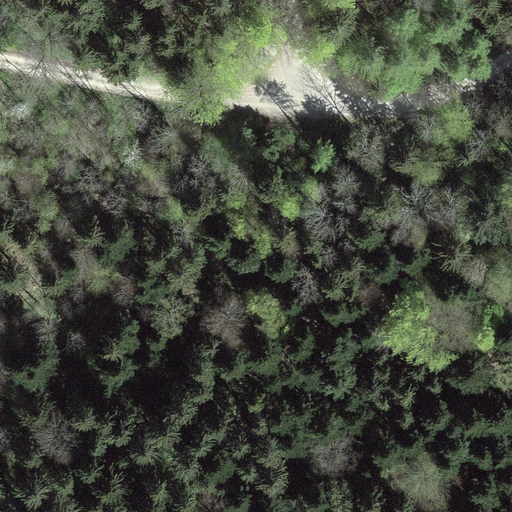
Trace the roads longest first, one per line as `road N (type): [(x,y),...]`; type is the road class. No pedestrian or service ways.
road 1 (track): [(314,67),(293,82),(236,97),(0,59)]
road 2 (unclassified): [(511,53),(422,103),(364,99),(314,67),(301,42),(297,0)]
